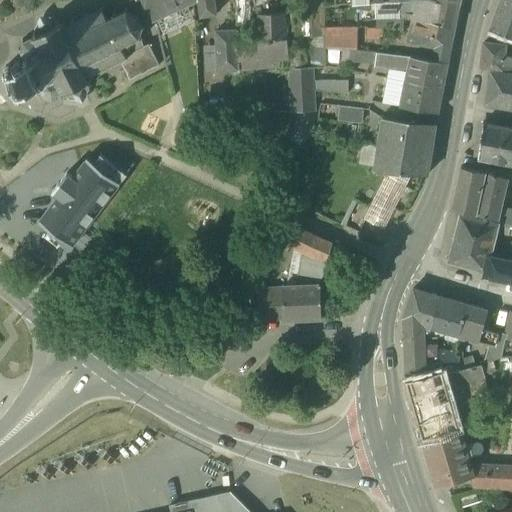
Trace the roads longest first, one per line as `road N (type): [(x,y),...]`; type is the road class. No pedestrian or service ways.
road 1 (secondary): [(89,353),(232,438),(341,461),(391,440)]
road 2 (secondary): [(478,0),(449,143),(402,265)]
road 3 (secondary): [(402,265),(378,334),(391,440)]
road 4 (secondary): [(0,441),(89,353)]
